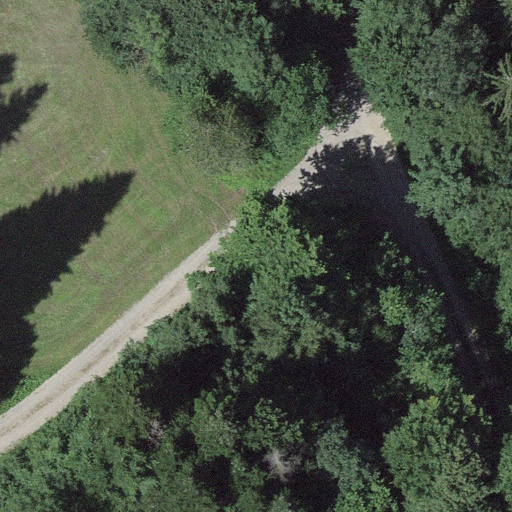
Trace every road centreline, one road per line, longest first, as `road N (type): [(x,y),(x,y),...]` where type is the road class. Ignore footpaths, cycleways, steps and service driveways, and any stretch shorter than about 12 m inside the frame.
road 1 (track): [(364,0),(360,69),(340,133),(128,338),(0,435)]
road 2 (track): [(340,133),(418,234),(511,450)]
